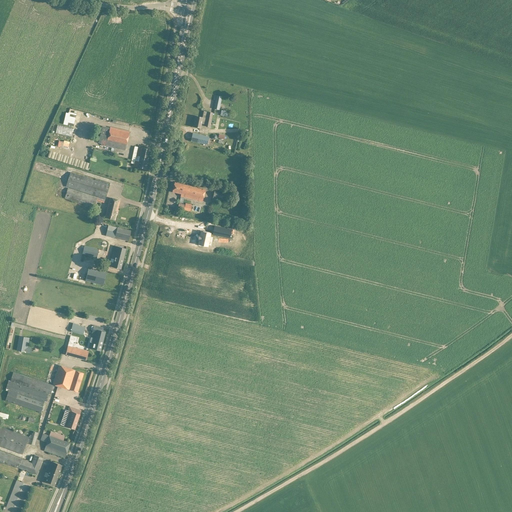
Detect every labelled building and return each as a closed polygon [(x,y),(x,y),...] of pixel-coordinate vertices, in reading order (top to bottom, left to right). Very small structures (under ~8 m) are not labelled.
[(213,113),(209,112),(204,111),(202,118),(195,116),(194,120),(195,121),(194,127),(201,128),(202,123),(205,124),(205,126),(210,127),(213,113)] [(71,136),(73,128),(57,124),(55,133),(71,136)] [(101,145),(125,151),(129,133),(110,128),(107,140),(102,140),(101,145)] [(193,132),(191,141),(207,144),(209,136),(193,132)] [(134,166),(141,168),(146,169),(150,149),(142,147),(142,148),(138,147),(134,166)] [(87,169),(89,162),(49,151),(47,157),(87,169)] [(109,185),(70,172),(66,186),(105,199),(109,185)] [(180,196),(185,197),(202,201),(205,189),(174,182),(172,192),(181,194),(180,196)] [(68,188),(64,199),(94,208),(96,200),(104,203),(104,200),(68,188)] [(212,199),(224,202),(227,192),(215,189),(212,199)] [(105,217),(108,218),(113,219),(115,211),(117,211),(120,201),(110,198),(105,217)] [(178,208),(182,209),(190,211),(191,204),(185,203),(185,205),(179,203),(178,208)] [(106,235),(128,241),(131,231),(108,225),(106,235)] [(214,226),(213,234),(230,238),(231,230),(214,226)] [(201,232),(199,244),(208,246),(210,234),(201,232)] [(96,258),(99,250),(84,246),(82,254),(96,258)] [(109,266),(116,268),(121,269),(126,249),(115,246),(109,266)] [(103,285),(107,272),(89,267),(85,280),(103,285)] [(83,333),(85,327),(73,324),(71,329),(83,333)] [(100,351),(106,329),(94,325),(92,333),(93,333),(89,348),(100,351)] [(20,336),(17,350),(30,353),(31,349),(26,348),(28,338),(20,336)] [(88,351),(68,346),(65,354),(86,360),(88,351)] [(83,373),(79,372),(75,371),(59,365),(53,384),(69,390),(73,391),(77,392),(83,373)] [(13,372),(10,381),(8,381),(5,390),(8,391),(5,400),(41,412),(45,401),(47,402),(49,394),(50,394),(53,385),(13,372)] [(75,429),(81,410),(69,406),(68,411),(69,411),(64,426),(75,429)] [(28,437),(0,426),(0,445),(22,454),(26,443),(33,445),(38,433),(33,431),(31,435),(30,435),(28,437)] [(63,441),(63,440),(65,436),(51,432),(49,436),(63,441)] [(49,436),(43,433),(40,440),(47,443),(44,450),(65,458),(70,443),(63,440),(63,441),(49,436)] [(0,461),(0,463),(3,464),(3,462),(37,475),(43,458),(34,455),(31,463),(21,459),(0,450),(0,461)] [(55,485),(62,465),(50,461),(43,480),(55,485)] [(19,511),(30,485),(25,484),(16,480),(4,511),(19,511)]
